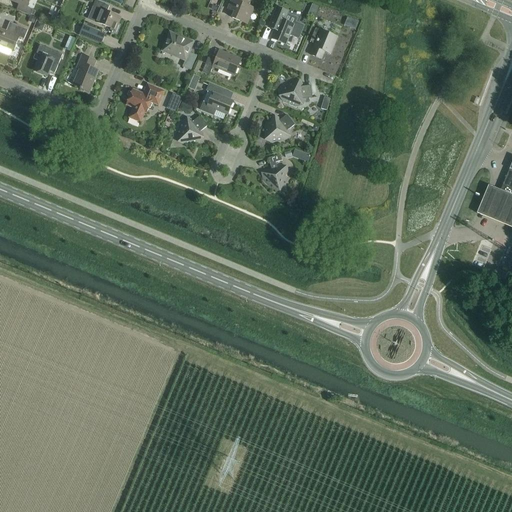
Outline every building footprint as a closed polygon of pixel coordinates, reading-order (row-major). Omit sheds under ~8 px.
[(27,8),(30,0),(8,0),(21,5),(19,11),(30,16),(33,10),(27,8)] [(247,0),(231,0),(228,10),(234,12),(232,18),(246,24),(253,8),(246,5),(247,0)] [(95,22),(115,30),(120,18),(106,13),(109,7),(95,1),(92,7),(100,10),(95,22)] [(312,4),(310,10),(316,12),(319,7),(312,4)] [(289,36),(298,40),(304,27),(294,22),(293,25),(284,22),(288,13),(276,8),(267,29),(274,32),(271,39),(285,45),(289,36)] [(38,22),(35,29),(40,31),(42,30),(44,25),(38,22)] [(10,34),(0,29),(0,46),(13,51),(18,38),(23,40),(27,30),(13,24),(10,34)] [(105,35),(83,26),(79,35),(101,44),(105,35)] [(337,38),(315,29),(309,42),(315,45),(314,47),(313,47),(310,55),(321,60),(324,52),(330,54),(337,38)] [(162,51),(163,52),(185,61),(182,67),(190,71),(196,56),(189,53),(193,42),(177,36),(177,35),(172,33),(171,34),(170,33),(162,51)] [(69,37),(64,49),(70,52),(75,39),(69,37)] [(240,60),(219,51),(215,61),(208,58),(202,73),(209,76),(213,67),(234,76),(240,60)] [(48,58),(41,55),(34,72),(46,77),(48,71),(54,74),(61,58),(50,54),(48,58)] [(79,70),(72,85),(80,89),(79,89),(89,93),(98,71),(92,69),(95,61),(82,56),(76,68),(79,70)] [(299,80),(291,81),(281,89),(278,96),(283,102),(295,107),(303,106),(305,99),(312,98),(310,86),(304,87),(299,80)] [(214,110),(227,115),(233,102),(219,96),(222,89),(209,84),(206,91),(212,94),(208,105),(203,103),(200,110),(212,115),(214,110)] [(129,118),(140,122),(144,113),(146,113),(151,102),(158,105),(164,92),(147,85),(143,95),(132,90),(126,105),(133,108),(129,118)] [(172,94),(170,100),(179,103),(181,97),(172,94)] [(324,97),(321,109),(326,111),(330,99),(324,97)] [(268,121),(263,132),(264,140),(272,143),(284,141),(290,137),(289,129),(294,125),(287,115),(282,119),(274,116),(268,121)] [(187,118),(181,123),(176,134),(177,142),(185,145),(197,143),(203,138),(202,130),(207,126),(199,117),(194,121),(187,118)] [(294,150),(292,157),(300,160),(302,152),(294,150)] [(268,158),(270,167),(266,168),(263,181),(272,190),(285,186),(288,174),(278,165),(276,165),(276,163),(282,161),(280,155),(268,158)] [(511,162),(500,193),(511,198),(511,162)] [(511,198),(500,193),(486,187),(475,215),(511,230),(511,227),(511,198)]
